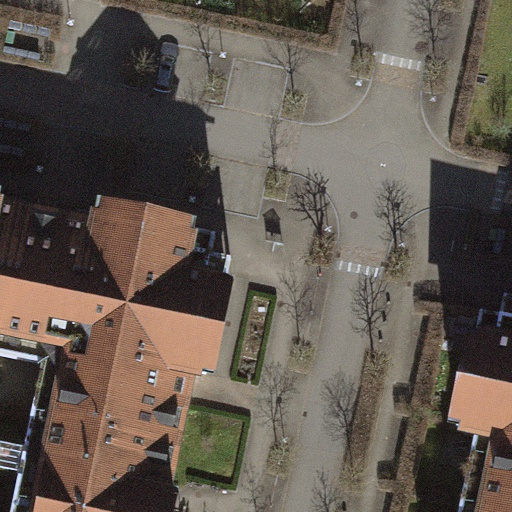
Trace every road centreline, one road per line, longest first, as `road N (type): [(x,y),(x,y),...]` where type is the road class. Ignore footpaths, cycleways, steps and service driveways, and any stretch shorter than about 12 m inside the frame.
road 1 (residential): [(0,86),(384,166)]
road 2 (residential): [(384,166),(311,511)]
road 3 (residential): [(417,0),(384,166)]
road 4 (residential): [(384,166),(511,193)]
